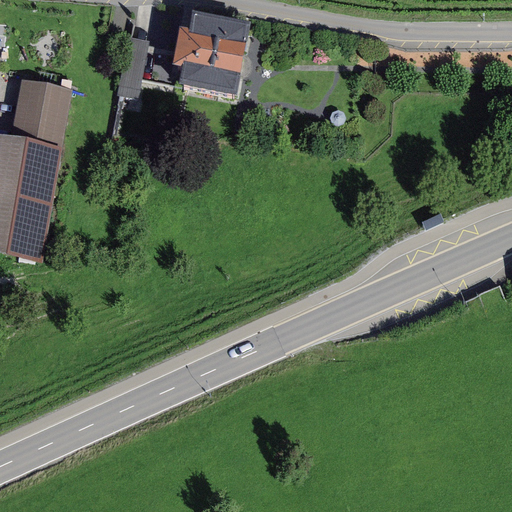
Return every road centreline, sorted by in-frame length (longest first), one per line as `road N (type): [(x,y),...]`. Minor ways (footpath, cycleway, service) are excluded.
road 1 (secondary): [(511,239),(0,468)]
road 2 (residential): [(511,30),(379,28),(220,0)]
